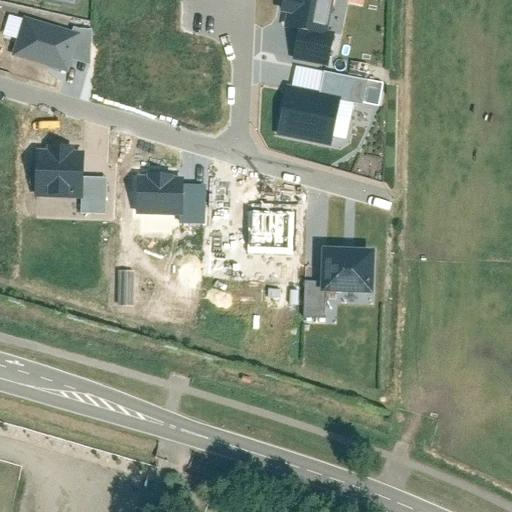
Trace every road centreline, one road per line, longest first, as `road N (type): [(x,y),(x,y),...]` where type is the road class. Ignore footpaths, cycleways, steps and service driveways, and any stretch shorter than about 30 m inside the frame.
road 1 (secondary): [(0,375),(317,473),(415,511)]
road 2 (residential): [(0,90),(240,157)]
road 3 (residential): [(240,157),(243,43),(222,0)]
road 4 (residential): [(240,157),(383,199)]
